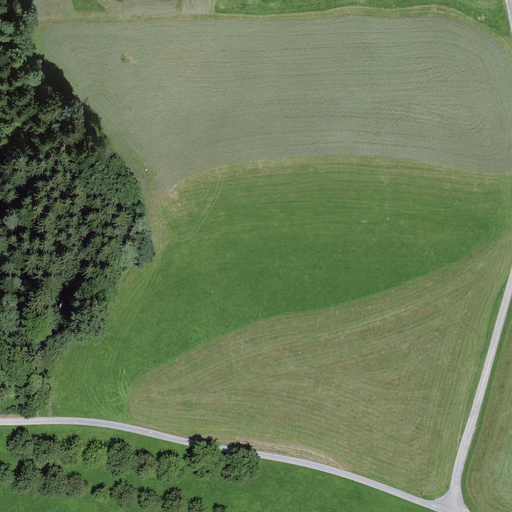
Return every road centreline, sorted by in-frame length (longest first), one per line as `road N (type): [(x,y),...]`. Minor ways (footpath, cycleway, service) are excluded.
road 1 (track): [(0,422),(92,422),(277,457),(455,509)]
road 2 (track): [(511,284),(459,467),(455,509)]
